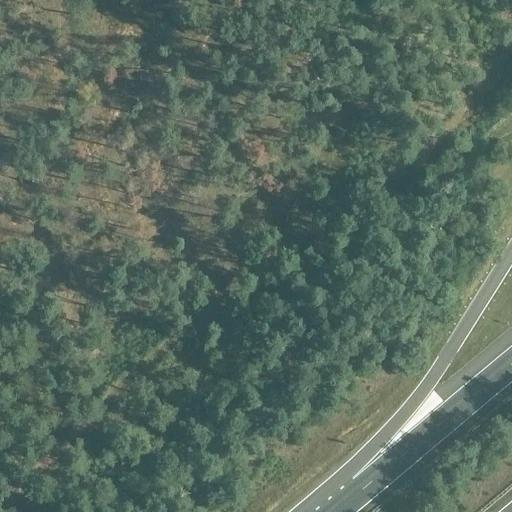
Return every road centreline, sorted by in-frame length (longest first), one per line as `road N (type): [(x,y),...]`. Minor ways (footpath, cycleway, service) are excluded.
road 1 (motorway): [(511,253),(438,370),(326,511)]
road 2 (motorway): [(511,365),(336,511)]
